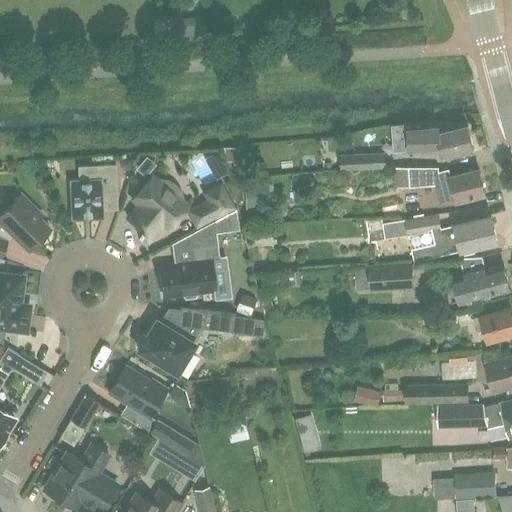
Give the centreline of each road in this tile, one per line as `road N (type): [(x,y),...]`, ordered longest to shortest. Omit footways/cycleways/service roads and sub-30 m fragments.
road 1 (residential): [(101,327),(80,327),(62,313),(55,294),(74,260),(93,255),(122,271),(128,297),(117,318)]
road 2 (residential): [(0,505),(101,327)]
